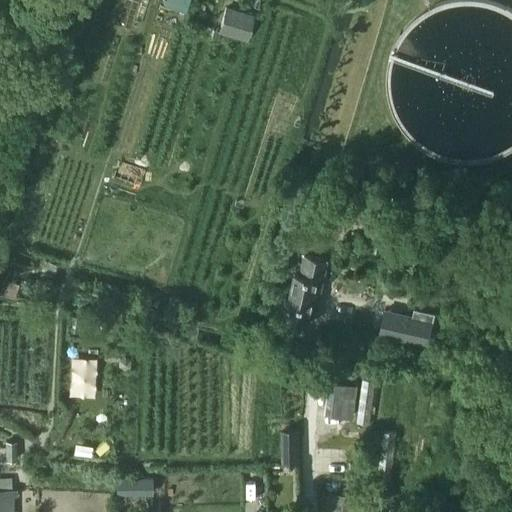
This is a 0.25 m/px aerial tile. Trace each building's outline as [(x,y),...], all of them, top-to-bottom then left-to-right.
[(337,214),(375,222),(380,199),(342,191),(337,214)] [(306,242),(322,245),(325,227),(310,224),(306,242)] [(284,320),(308,325),(314,294),(319,295),(327,259),(304,254),(300,274),(295,273),(284,320)] [(330,412),(349,413),(351,389),(332,387),(330,412)] [(280,463),(295,463),(295,430),(280,430),(280,463)] [(116,477),(116,492),(151,490),(151,476),(116,477)] [(325,511),(362,511),(364,496),(326,494),(325,511)]
